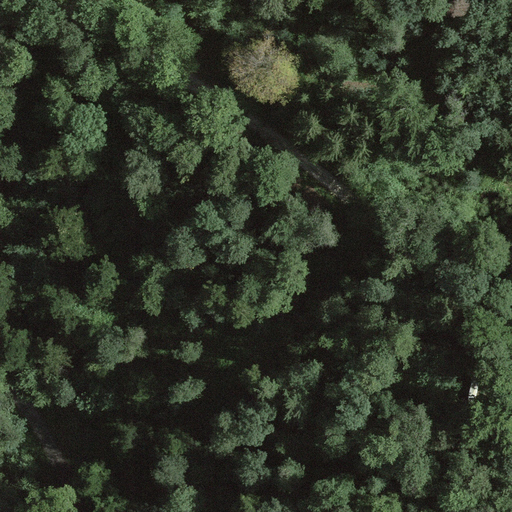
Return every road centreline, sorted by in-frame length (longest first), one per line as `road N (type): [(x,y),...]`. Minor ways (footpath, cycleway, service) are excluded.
road 1 (track): [(69,0),(399,223),(511,317)]
road 2 (track): [(69,511),(36,387),(0,365)]
road 3 (track): [(511,474),(493,332),(498,309)]
